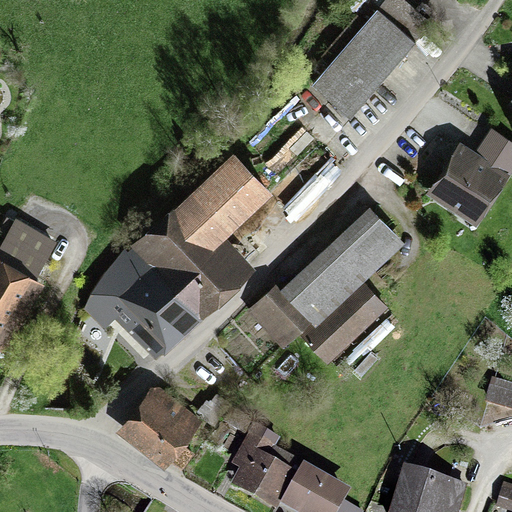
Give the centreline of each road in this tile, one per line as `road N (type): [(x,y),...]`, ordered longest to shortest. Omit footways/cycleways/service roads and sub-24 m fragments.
road 1 (residential): [(94,445),(140,388),(411,114),(482,16)]
road 2 (residential): [(94,445),(212,511)]
